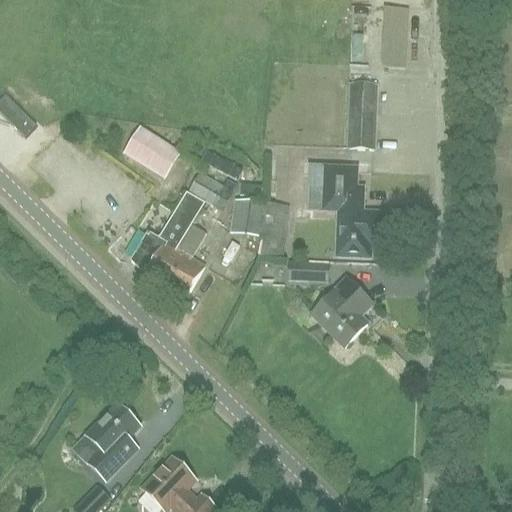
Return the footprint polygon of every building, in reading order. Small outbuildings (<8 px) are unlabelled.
[(393,75),(393,84),(411,85),(411,75),(393,75)] [(376,89),(351,88),(349,152),(374,153),(376,89)] [(7,101),(0,107),(0,116),(26,141),(37,130),(7,101)] [(126,156),(165,181),(180,157),(141,132),(126,156)] [(239,185),(244,175),(208,156),(203,166),(239,185)] [(223,216),(238,190),(228,185),(225,191),(200,176),(189,196),(223,216)] [(242,200),(266,202),(266,190),(242,189),(242,200)] [(340,191),(338,243),(342,244),(341,260),(337,259),(337,261),(362,262),(362,261),(370,262),(371,250),(383,250),(383,242),(384,217),(363,216),(364,192),(340,191)] [(191,263),(206,238),(191,229),(203,210),(185,199),(160,243),(149,237),(132,265),(147,280),(146,281),(186,304),(205,271),(191,263)] [(283,263),(290,211),(235,204),(230,239),(261,243),(259,260),(283,263)] [(288,268),(287,284),(328,285),(328,269),(288,268)] [(360,321),(371,310),(360,300),(362,298),(348,284),(335,297),(312,319),(345,352),(368,329),(360,321)] [(106,485),(126,465),(139,451),(129,442),(140,431),(118,410),(87,441),(102,455),(89,468),(106,485)] [(161,511),(212,511),(202,501),(196,507),(185,496),(195,486),(173,464),(143,494),(161,511)] [(76,511),(102,511),(109,505),(96,492),(76,511)]
